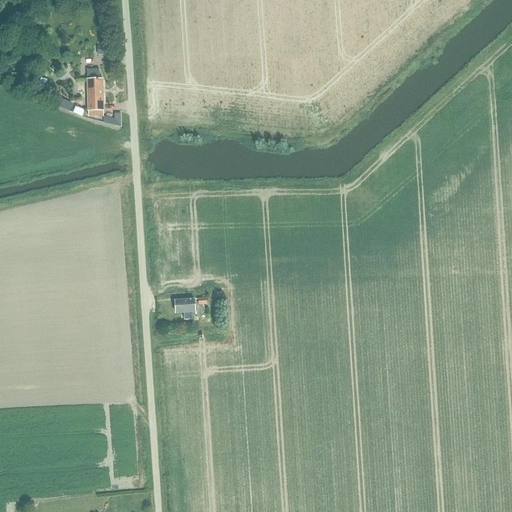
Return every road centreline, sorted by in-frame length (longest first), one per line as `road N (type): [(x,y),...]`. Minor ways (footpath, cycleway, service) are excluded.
road 1 (unclassified): [(160,511),(125,0)]
road 2 (track): [(136,175),(0,210)]
